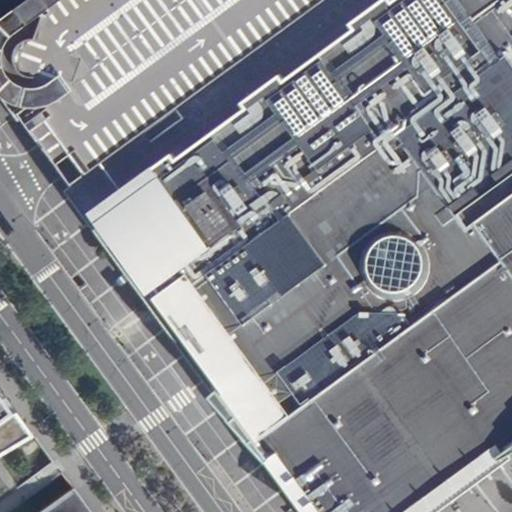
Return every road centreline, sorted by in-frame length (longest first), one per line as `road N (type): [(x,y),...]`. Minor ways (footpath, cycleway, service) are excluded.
road 1 (secondary): [(215,511),(0,213)]
road 2 (secondary): [(0,315),(143,511)]
road 3 (residential): [(0,196),(180,66)]
